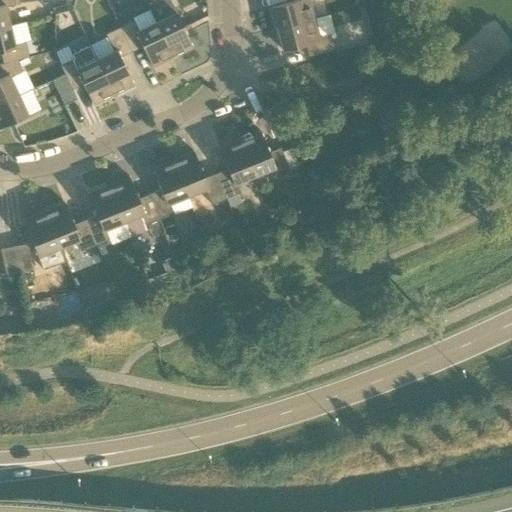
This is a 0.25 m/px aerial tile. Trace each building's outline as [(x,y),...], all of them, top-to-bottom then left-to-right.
[(0,0),(0,28),(11,26),(6,8),(20,4),(20,0),(0,0)] [(277,29),(315,19),(310,0),(311,0),(297,0),(271,7),(277,29)] [(202,1),(184,10),(190,22),(208,13),(202,1)] [(155,23),(171,58),(193,48),(176,13),(155,23)] [(315,19),(277,29),(283,51),(306,45),(309,57),(335,50),(331,34),(320,37),(315,19)] [(171,58),(155,23),(139,31),(134,21),(120,28),(132,52),(143,47),(153,68),(171,58)] [(19,59),(19,60),(30,57),(26,42),(15,44),(11,26),(0,28),(0,51),(0,52),(3,63),(19,59)] [(121,57),(132,52),(120,28),(106,35),(114,52),(97,60),(114,95),(134,85),(121,57)] [(114,95),(97,60),(80,68),(75,58),(61,65),(65,74),(73,89),(84,84),(93,105),(114,95)] [(22,73),(19,60),(19,59),(3,63),(0,64),(0,103),(19,95),(11,78),(22,73)] [(77,99),(73,89),(65,74),(53,80),(64,105),(77,99)] [(19,95),(0,103),(0,128),(28,115),(19,95)] [(240,140),(255,176),(272,169),(276,179),(291,173),(281,148),(269,153),(261,131),(240,140)] [(237,183),(255,176),(240,140),(219,148),(228,169),(216,174),(226,199),(241,193),(237,183)] [(226,199),(216,174),(205,178),(194,152),(173,160),(188,196),(205,189),(212,205),(226,199)] [(170,204),(188,196),(173,160),(152,169),(161,190),(150,194),(160,220),(174,214),(170,204)] [(160,220),(150,194),(138,199),(130,178),(109,186),(124,222),(141,215),(145,225),(160,220)] [(106,230),(124,222),(109,186),(88,194),(96,216),(85,220),(95,245),(110,240),(106,230)] [(95,245),(85,220),(74,225),(65,203),(44,212),(59,248),(77,241),(81,251),(95,245)] [(38,257),(59,248),(44,212),(24,220),(38,257)] [(14,247),(20,273),(34,270),(28,244),(14,247)] [(6,276),(20,273),(14,247),(1,250),(6,276)]
